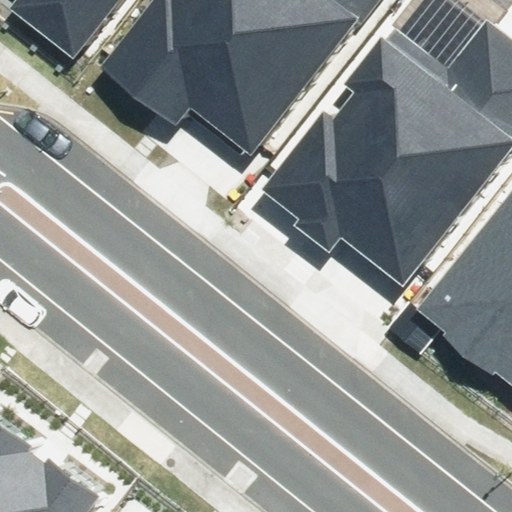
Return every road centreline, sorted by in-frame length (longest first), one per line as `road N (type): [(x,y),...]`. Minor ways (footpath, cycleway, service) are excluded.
road 1 (residential): [(0,152),(52,178),(482,511)]
road 2 (residential): [(327,511),(0,240)]
